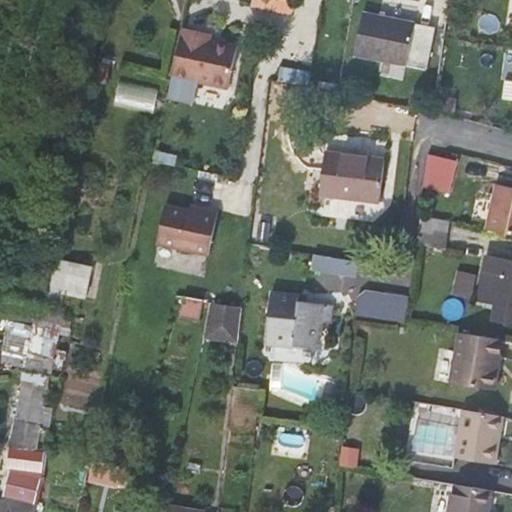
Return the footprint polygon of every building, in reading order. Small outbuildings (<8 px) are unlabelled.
[(357,54),(426,68),(435,27),(365,12),(357,54)] [(212,33),(182,27),(172,76),(228,88),(237,45),(210,39),(212,33)] [(435,27),(426,68),(439,71),(444,36),(445,29),(435,27)] [(511,78),(505,78),(503,96),(511,96),(511,78)] [(116,103),(156,111),(160,87),(121,79),(116,103)] [(455,97),(435,95),(433,110),(453,115),(455,97)] [(320,193),(380,200),(384,159),(325,153),(320,193)] [(463,158),(432,153),(426,185),(456,191),(463,158)] [(485,227),(511,232),(511,186),(494,183),(485,227)] [(51,218),(53,197),(30,195),(27,216),(51,218)] [(190,209),(165,204),(157,243),(208,254),(218,210),(202,207),(201,212),(190,209)] [(422,214),(416,241),(444,245),(449,220),(426,215),(422,214)] [(494,317),(511,320),(511,258),(487,253),(479,296),(486,297),(484,306),(495,308),(494,317)] [(315,271),(357,270),(357,257),(314,258),(315,271)] [(92,266),(57,259),(48,300),(59,303),(63,304),(65,293),(84,297),(92,266)] [(456,293),(474,296),(478,274),(461,270),(456,293)] [(359,298),(357,313),(406,321),(409,297),(368,290),(359,298)] [(183,292),(178,312),(198,316),(202,296),(183,292)] [(273,292),(268,342),(299,345),(300,342),(311,344),(324,332),(325,321),(334,322),(336,303),(304,300),(304,295),(273,292)] [(238,307),(211,301),(201,349),(231,353),(238,307)] [(27,366),(29,355),(55,359),(61,326),(10,317),(2,362),(27,366)] [(492,354),(497,354),(500,338),(461,331),(453,382),(494,388),(498,369),(495,368),(490,368),(492,354)] [(34,448),(52,372),(30,367),(11,442),(34,448)] [(494,461),(497,444),(492,442),(497,413),(460,407),(457,423),(452,454),(494,461)] [(492,442),(497,444),(502,414),(497,413),(492,442)] [(89,472),(107,478),(111,463),(93,458),(89,472)] [(9,496),(37,503),(41,486),(14,479),(9,496)] [(452,511),(490,511),(494,489),(457,483),(452,511)] [(0,511),(34,511),(37,503),(9,496),(6,495),(0,495),(0,511)]
